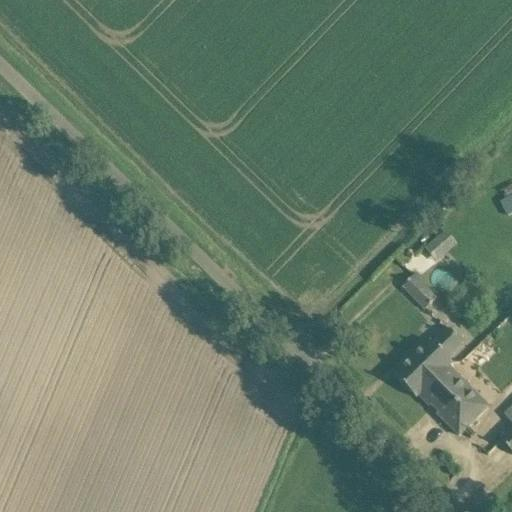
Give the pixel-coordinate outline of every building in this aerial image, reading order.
[(444,231),(425,249),(437,263),(457,245),(444,231)] [(403,287),(426,310),(437,299),(414,277),(403,287)] [(395,377),(416,399),(452,363),(448,359),(463,344),(448,329),(433,344),(431,342),(395,377)] [(416,399),(419,396),(430,407),(433,404),(440,411),(437,414),(459,437),(488,408),(448,367),(452,363),(416,399)] [(511,429),(500,441),(511,453),(511,429)]
